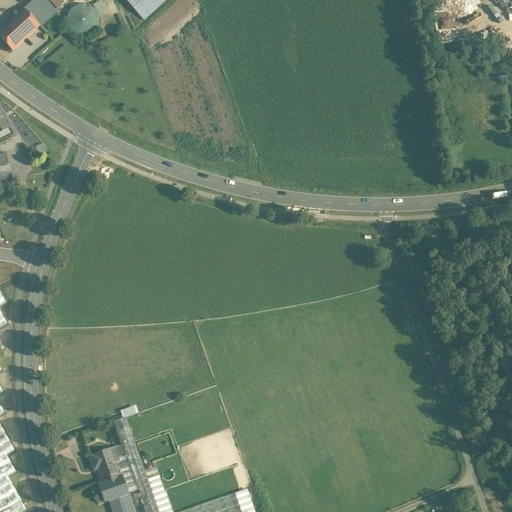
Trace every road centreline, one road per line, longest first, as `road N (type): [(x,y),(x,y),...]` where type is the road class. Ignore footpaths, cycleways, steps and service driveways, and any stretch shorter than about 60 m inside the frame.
road 1 (secondary): [(95,135),(214,183),(278,197),(385,205),(511,189)]
road 2 (secondary): [(54,511),(33,425),(31,320),(43,260),(95,135)]
road 3 (track): [(385,205),(485,511)]
